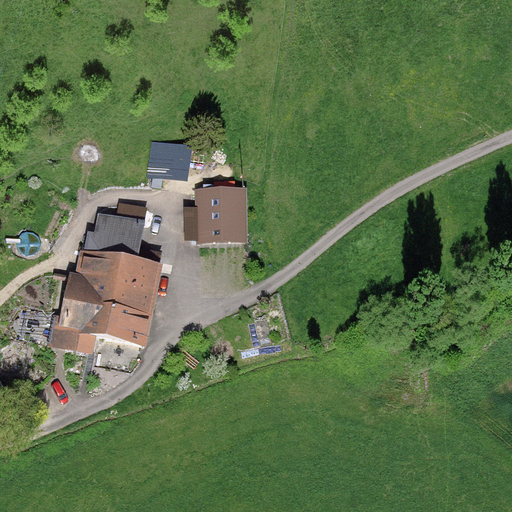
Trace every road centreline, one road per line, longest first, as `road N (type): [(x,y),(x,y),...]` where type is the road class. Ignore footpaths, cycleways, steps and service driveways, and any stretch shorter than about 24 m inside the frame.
road 1 (track): [(266,290),(195,292),(181,284),(169,207),(147,189),(94,198),(73,219),(57,261),(0,299)]
road 2 (track): [(266,290),(190,312),(131,388),(61,425),(0,444)]
road 3 (unclassified): [(511,136),(424,175),(266,290)]
